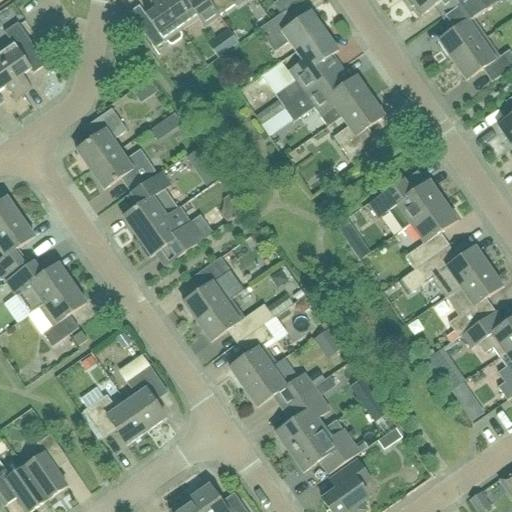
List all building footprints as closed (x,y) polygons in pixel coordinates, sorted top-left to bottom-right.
[(179,34),(182,32),(158,0),(146,0),(155,11),(146,18),(148,21),(138,28),(153,49),(163,42),(164,44),(166,43),(169,46),(173,46),(180,41),(182,37),(179,34)] [(219,18),(206,0),(195,0),(188,5),(184,0),(158,0),(182,32),(199,21),(204,28),(219,18)] [(206,0),(219,18),(234,7),(229,0),(206,0)] [(403,0),(410,10),(413,8),(421,18),(435,9),(443,21),(472,0),(403,0)] [(452,64),(485,41),(471,21),(499,2),(497,0),(472,0),(443,21),(452,34),(439,44),(452,64)] [(295,55),(324,34),(311,15),(290,29),(281,16),(258,32),(274,55),(288,45),(295,55)] [(0,53),(0,63),(23,96),(31,91),(22,78),(30,72),(33,76),(45,67),(17,26),(5,35),(12,45),(0,53)] [(229,31),(218,39),(228,52),(238,45),(229,31)] [(338,54),(324,34),(295,55),(302,65),(288,74),(295,84),(275,98),(284,111),(291,106),(331,78),(342,71),(333,58),(338,54)] [(485,41),(452,64),(466,83),(482,72),(491,85),(511,70),(511,57),(509,53),(498,60),(485,41)] [(0,92),(6,89),(15,102),(23,96),(0,63),(0,92)] [(291,106),(284,111),(294,124),(301,120),(314,111),(320,120),(327,130),(341,120),(370,100),(357,80),(351,84),(340,92),(331,78),(291,106)] [(511,149),(511,148),(511,99),(505,104),(511,114),(511,119),(498,129),(511,149)] [(370,100),(341,120),(348,130),(334,140),(350,163),(376,144),(367,131),(384,119),(370,100)] [(90,173),(119,153),(112,143),(126,133),(111,112),(85,130),(93,142),(76,153),(90,173)] [(182,125),(174,114),(162,123),(170,134),(182,125)] [(272,118),(262,125),(267,133),(269,137),(280,129),(272,118)] [(206,159),(200,150),(186,160),(196,174),(210,165),(206,159)] [(119,153),(90,173),(104,193),(120,181),(128,193),(155,174),(140,153),(126,163),(119,153)] [(137,240),(178,211),(164,192),(170,188),(160,175),(131,196),(140,209),(123,220),(137,240)] [(403,183),(369,207),(378,221),(388,214),(402,233),(443,204),(429,185),(412,196),(403,183)] [(0,234),(20,220),(7,201),(0,205),(0,234)] [(414,273),(449,249),(440,235),(456,224),(443,204),(410,227),(423,246),(405,259),(414,273)] [(178,211),(137,240),(143,249),(141,250),(147,260),(150,258),(151,260),(167,248),(176,261),(208,239),(199,225),(193,224),(189,227),(178,211)] [(0,234),(0,282),(0,283),(27,264),(18,252),(34,240),(20,220),(0,234)] [(414,273),(400,282),(411,296),(432,281),(445,300),(488,270),(475,250),(458,262),(449,249),(414,273)] [(200,294),(183,306),(197,325),(230,302),(240,295),(226,276),(230,273),(220,260),(191,281),(200,294)] [(42,279),(33,266),(6,285),(29,317),(32,315),(72,287),(58,267),(42,279)] [(256,304),(286,284),(274,267),(245,287),(256,304)] [(461,337),(495,314),(486,301),(502,290),(488,270),(445,300),(458,319),(448,326),(454,334),(459,340),(462,338),(461,337)] [(72,287),(39,310),(53,329),(43,336),(52,350),(78,331),(70,318),(86,306),(72,287)] [(237,346),(264,327),(273,321),(264,307),(243,321),(230,302),(197,325),(211,345),(227,333),(237,346)] [(0,332),(12,328),(7,314),(0,316),(0,332)] [(499,360),(511,351),(511,321),(504,328),(495,314),(461,337),(462,338),(471,351),(477,346),(484,356),(493,350),(499,360)] [(243,391),(276,368),(262,348),(273,341),(264,327),(237,346),(246,359),(229,371),(243,391)] [(326,361),(342,350),(328,331),(313,342),(326,361)] [(78,348),(87,342),(81,334),(73,340),(78,348)] [(447,339),(451,345),(459,340),(454,334),(447,339)] [(124,335),(116,341),(123,351),(131,345),(124,335)] [(429,360),(436,370),(438,372),(451,363),(443,351),(429,360)] [(511,351),(499,360),(506,370),(497,376),(504,385),(497,390),(507,403),(511,399),(511,351)] [(81,368),(90,386),(103,380),(94,362),(81,368)] [(126,406),(146,434),(166,421),(155,404),(168,395),(149,368),(126,385),(136,399),(126,406)] [(283,378),(276,368),(243,391),(257,410),(273,399),(282,412),(313,390),(307,382),(303,377),(298,381),(292,372),(283,378)] [(318,373),(307,382),(313,390),(325,382),(318,373)] [(313,390),(282,412),(292,425),(275,437),(289,456),(324,432),(317,422),(329,413),(319,399),(335,388),(329,379),(325,382),(313,390)] [(454,406),(472,394),(463,381),(445,394),(454,406)] [(146,434),(126,406),(117,412),(107,398),(83,414),(102,441),(115,432),(127,448),(146,434)] [(478,407),(467,414),(472,422),(483,415),(478,407)] [(324,432),(289,456),(303,476),(319,464),(329,477),(359,456),(336,423),(324,432)] [(25,470),(47,503),(67,489),(53,469),(66,460),(50,437),(37,447),(44,457),(25,470)] [(357,462),(328,483),(335,493),(322,502),(328,511),(363,511),(364,508),(361,505),(368,499),(361,489),(371,483),(357,462)] [(0,504),(4,510),(17,501),(24,511),(34,511),(47,503),(25,470),(10,480),(0,465),(0,504)] [(511,474),(499,483),(511,500),(511,498),(511,474)] [(190,502),(196,511),(245,511),(234,495),(220,504),(209,488),(190,502)] [(476,511),(487,511),(490,510),(481,496),(470,503),(476,511)] [(196,511),(190,502),(174,511),(196,511)]
